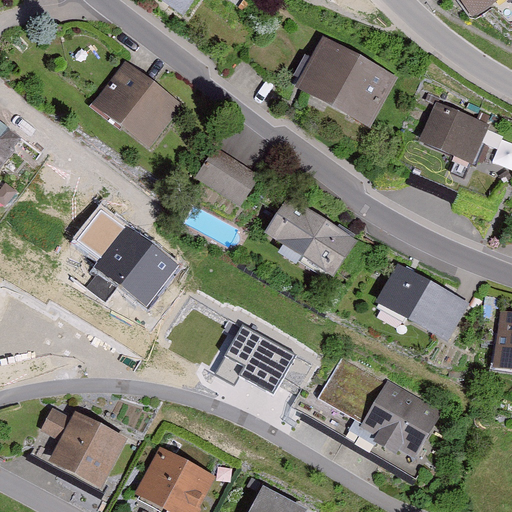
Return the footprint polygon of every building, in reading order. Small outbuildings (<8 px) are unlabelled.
[(194,0),(173,0),(174,0),(171,4),(185,14),(194,0)] [(492,0),(463,0),(474,14),(492,0)] [(390,84),(318,42),(290,89),(361,132),(390,84)] [(184,110),(125,65),(92,108),(151,153),(184,110)] [(482,129),(435,105),(414,144),(461,168),(482,129)] [(0,167),(20,143),(0,126),(0,167)] [(496,153),(511,159),(511,133),(505,130),(496,153)] [(259,179),(219,152),(199,182),(239,209),(259,179)] [(359,246),(291,201),(264,240),(332,286),(359,246)] [(102,206),(75,243),(99,261),(93,268),(149,310),(183,266),(102,206)] [(469,306),(402,268),(379,308),(446,346),(469,306)] [(511,318),(504,318),(495,374),(511,376),(511,318)] [(272,394),(292,356),(239,328),(224,359),(243,369),(239,377),(272,394)] [(407,464),(441,410),(339,348),(306,402),(407,464)] [(70,423),(56,415),(44,437),(58,445),(46,467),(97,495),(125,442),(75,414),(70,423)] [(195,511),(211,483),(159,454),(133,501),(152,511),(195,511)] [(297,511),(259,492),(248,511),(297,511)]
